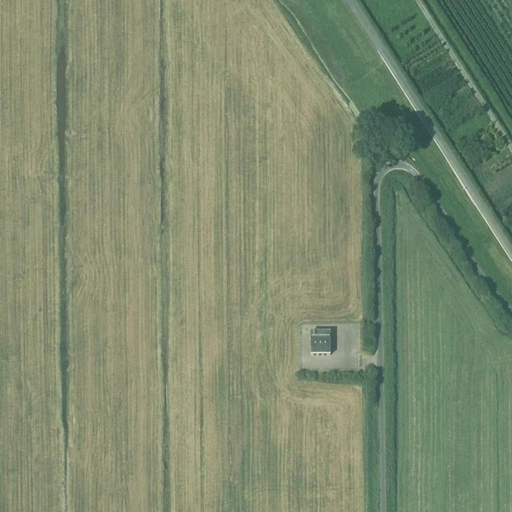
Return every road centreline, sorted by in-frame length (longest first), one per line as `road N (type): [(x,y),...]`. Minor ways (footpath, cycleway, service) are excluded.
road 1 (unclassified): [(381,511),(376,188),(386,169),(413,173),(511,311)]
road 2 (unclassified): [(511,250),(346,0)]
